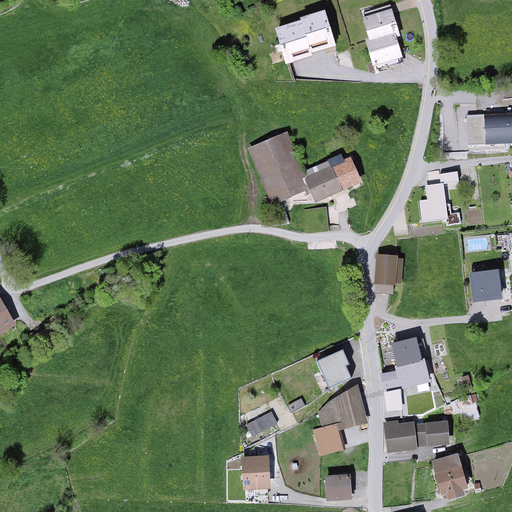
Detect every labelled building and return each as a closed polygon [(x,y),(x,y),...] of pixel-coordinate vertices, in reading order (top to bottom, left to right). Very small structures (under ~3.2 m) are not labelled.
[(390,8),(360,15),(364,32),(367,46),(372,69),(402,61),(397,41),(394,28),(390,8)] [(322,11),(273,27),(285,63),(334,47),(322,11)] [(511,113),(467,116),(468,144),(511,141),(511,113)] [(283,135),(245,150),(267,207),(305,191),(310,203),(358,184),(348,159),(300,178),(283,135)] [(443,185),(429,186),(430,200),(418,201),(419,215),(446,213),(443,185)] [(322,206),(291,208),(293,232),(324,230),(322,206)] [(404,258),(376,254),(372,284),(400,289),(404,258)] [(498,269),(470,273),(474,296),(502,292),(498,269)] [(0,305),(0,330),(10,325),(0,305)] [(416,337),(387,344),(394,370),(379,374),(384,390),(386,411),(400,410),(400,389),(427,382),(416,337)] [(342,352),(320,361),(328,381),(351,372),(342,352)] [(468,375),(460,377),(463,388),(471,385),(468,375)] [(322,428),(312,430),(318,456),(344,451),(339,430),(364,421),(357,385),(318,412),(322,428)] [(471,394),(448,404),(454,418),(477,409),(471,394)] [(300,399),(287,405),(290,411),(303,405),(300,399)] [(270,412),(247,424),(252,434),(275,423),(270,412)] [(450,420),(385,424),(387,448),(451,444),(450,420)] [(457,454),(427,462),(438,499),(467,490),(457,454)] [(269,456),(236,457),(237,486),(270,486),(269,456)] [(352,474),(325,475),(325,500),(353,499),(352,474)]
